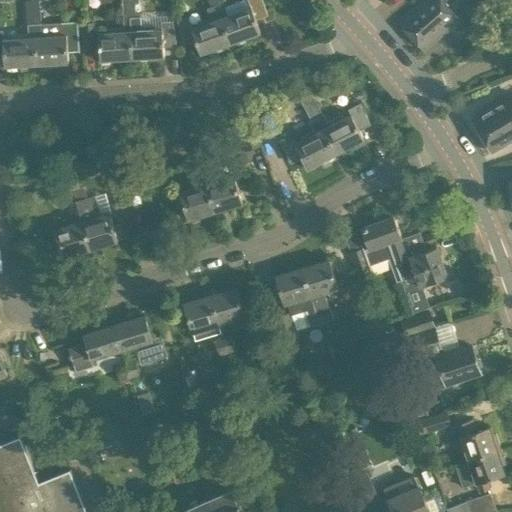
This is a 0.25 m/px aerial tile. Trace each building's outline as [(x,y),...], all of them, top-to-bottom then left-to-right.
[(26,0),(26,12),(40,12),(39,0),(33,0),(29,0),(26,0)] [(222,0),(208,0),(211,7),(206,8),(211,20),(192,27),(188,17),(177,21),(183,45),(196,41),(201,54),(229,44),(220,18),(216,7),(224,4),(222,0)] [(228,14),(224,4),(216,7),(220,18),(229,44),(261,33),(256,20),(268,15),(262,0),(248,0),(250,6),(228,14)] [(423,0),(398,22),(410,36),(447,5),(453,0),(423,0)] [(447,5),(410,36),(423,51),(460,19),(447,5)] [(135,7),(123,8),(124,31),(99,32),(100,61),(133,59),(129,20),(136,20),(136,17),(135,7)] [(40,12),(26,12),(28,37),(3,38),(2,31),(0,30),(0,54),(4,54),(5,67),(37,65),(34,24),(40,24),(40,12)] [(470,26),(476,38),(495,28),(489,16),(470,26)] [(141,17),(136,17),(136,20),(129,20),(133,59),(164,57),(164,47),(176,46),(173,21),(161,22),(161,28),(142,29),(141,17)] [(77,22),(34,24),(37,65),(68,63),(68,53),(79,52),(77,22)] [(82,24),(84,49),(96,49),(94,23),(82,24)] [(300,99),(305,108),(310,104),(312,108),(318,105),(312,93),(300,99)] [(511,94),(472,118),(482,135),(511,116),(511,94)] [(328,125),(323,115),(317,118),(336,154),(365,139),(360,130),(371,125),(360,103),(348,109),(350,114),(328,125)] [(310,104),(305,108),(317,131),(295,142),(293,138),(281,144),(292,165),(303,160),(307,169),(336,154),(317,118),(323,115),(318,105),(312,108),(310,104)] [(271,111),(253,118),(261,140),(279,134),(271,111)] [(511,116),(482,135),(492,152),(511,140),(511,116)] [(235,123),(245,151),(261,145),(251,117),(235,123)] [(142,156),(130,159),(137,180),(149,176),(142,156)] [(137,180),(130,159),(130,157),(116,162),(125,188),(138,184),(137,180)] [(218,158),(200,163),(209,195),(214,211),(243,202),(234,175),(224,178),(218,158)] [(209,195),(200,163),(184,168),(191,188),(179,192),(187,219),(214,211),(209,195)] [(42,176),(43,190),(70,189),(69,175),(42,176)] [(76,201),(89,242),(91,248),(118,240),(117,237),(122,235),(118,222),(113,224),(110,213),(101,216),(95,195),(88,197),(86,191),(74,194),(76,201)] [(89,242),(76,201),(66,204),(73,224),(54,230),(62,257),(91,248),(89,242)] [(391,257),(394,265),(410,259),(406,249),(394,217),(362,228),(369,249),(365,250),(364,248),(363,248),(351,252),(349,253),(357,277),(373,272),(370,265),(391,257)] [(410,259),(394,265),(400,280),(402,279),(406,291),(415,315),(429,310),(420,286),(428,283),(428,284),(448,276),(437,247),(419,253),(416,246),(406,249),(410,259)] [(302,268),(315,309),(320,323),(320,324),(321,325),(335,317),(327,304),(324,291),(339,287),(330,259),(302,268)] [(287,302),(291,314),(307,309),(308,311),(315,309),(302,268),(275,276),(284,303),(287,302)] [(238,287),(212,295),(220,323),(229,320),(232,329),(249,324),(238,287)] [(220,323),(212,295),(183,304),(191,331),(192,331),(195,340),(222,332),(219,323),(220,323)] [(320,324),(320,323),(315,309),(308,311),(306,312),(310,327),(320,324)] [(401,321),(406,337),(435,327),(430,312),(401,321)] [(290,313),(272,318),(280,344),(297,339),(290,313)] [(146,315),(115,325),(120,342),(122,348),(140,343),(145,361),(170,354),(164,335),(153,339),(146,315)] [(372,323),(359,327),(364,341),(377,337),(376,332),(372,323)] [(120,342),(115,325),(83,335),(86,343),(69,348),(75,367),(92,362),(91,358),(122,348),(120,342)] [(442,350),(435,327),(406,337),(391,342),(398,364),(414,359),(442,350)] [(376,332),(377,337),(379,341),(388,338),(385,329),(376,332)] [(232,334),(224,337),(228,352),(237,349),(232,334)] [(228,352),(224,337),(214,340),(228,385),(237,382),(228,352)] [(428,360),(431,371),(435,385),(446,381),(446,382),(450,381),(453,384),(460,382),(460,378),(480,371),(479,368),(482,365),(480,358),(476,358),(471,345),(442,354),(438,356),(438,357),(428,360)] [(135,361),(127,364),(131,377),(140,375),(135,361)] [(131,377),(127,364),(118,366),(123,380),(131,377)] [(40,379),(35,368),(17,376),(22,387),(40,379)] [(195,370),(186,373),(195,400),(203,398),(195,370)] [(149,393),(138,396),(143,416),(155,412),(149,393)] [(415,420),(421,434),(452,425),(447,410),(415,420)] [(203,415),(185,422),(202,464),(220,456),(203,415)] [(463,443),(469,459),(501,449),(496,434),(492,435),(490,426),(477,431),(473,419),(454,425),(460,444),(463,443)] [(87,511),(70,469),(39,482),(21,436),(0,444),(0,511),(87,511)] [(501,449),(469,459),(480,492),(489,489),(486,479),(505,473),(502,465),(506,464),(501,449)] [(430,469),(422,473),(428,486),(436,482),(430,469)] [(384,488),(388,498),(393,511),(429,511),(419,486),(418,486),(414,476),(384,488)] [(350,489),(355,501),(356,500),(360,511),(384,511),(371,480),(350,489)] [(355,501),(350,489),(349,485),(327,494),(335,511),(360,511),(356,500),(355,501)] [(243,511),(240,503),(237,504),(231,489),(188,508),(189,511),(243,511)] [(497,511),(491,492),(468,500),(472,511),(497,511)] [(471,511),(468,500),(447,509),(448,511),(471,511)]
